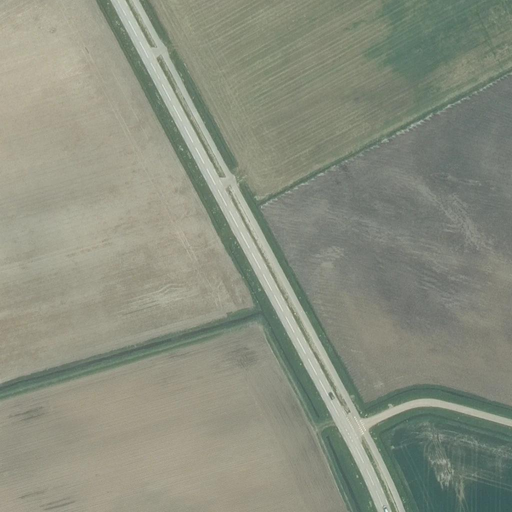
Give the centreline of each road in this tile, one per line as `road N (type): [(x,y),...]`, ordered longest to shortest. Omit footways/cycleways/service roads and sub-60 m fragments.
road 1 (secondary): [(347,432),(117,0)]
road 2 (unclassified): [(347,432),(427,403),(511,424)]
